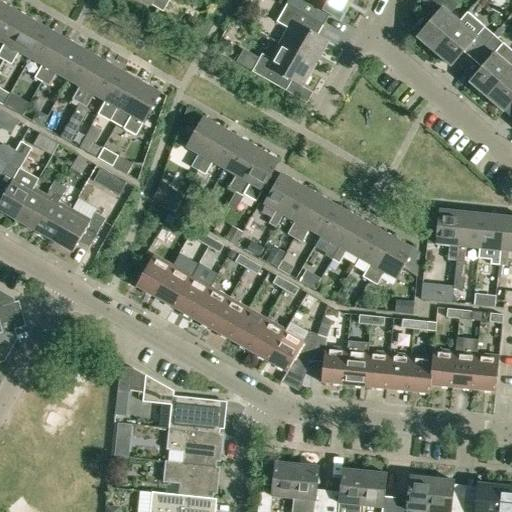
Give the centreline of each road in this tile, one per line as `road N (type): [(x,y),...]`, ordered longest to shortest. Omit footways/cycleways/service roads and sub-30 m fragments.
road 1 (residential): [(511,432),(297,410),(254,391)]
road 2 (residential): [(254,391),(68,287)]
road 3 (residential): [(511,159),(371,32)]
road 4 (residential): [(0,399),(68,287)]
road 5 (residential): [(237,511),(254,391)]
